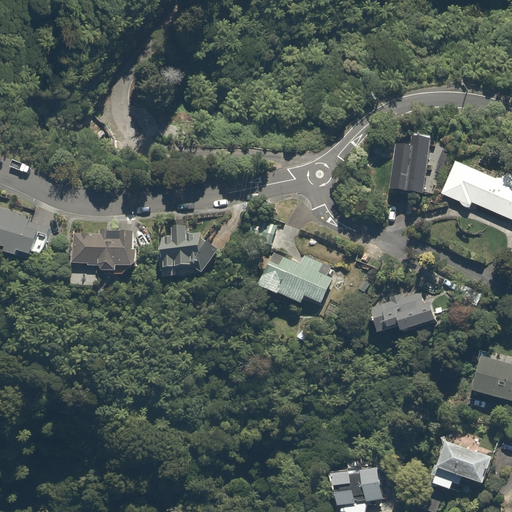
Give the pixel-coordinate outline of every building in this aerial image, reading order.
[(426,198),(433,138),(416,136),(414,151),(396,149),(391,194),(426,198)] [(502,184),(457,163),(442,197),(471,209),(472,206),(511,223),(511,174),(507,172),(502,184)] [(33,220),(0,208),(0,249),(8,252),(6,256),(20,261),(21,256),(33,260),(34,257),(40,259),(48,237),(29,231),(33,220)] [(278,227),(255,221),(249,244),(272,250),(278,227)] [(167,243),(160,243),(161,276),(209,275),(235,234),(218,222),(205,239),(188,240),(188,230),(174,230),(174,239),(167,239),(167,243)] [(106,237),(75,235),(73,266),(101,268),(100,277),(125,278),(125,271),(141,272),(142,251),(138,251),(138,241),(132,240),(133,233),(107,232),(106,237)] [(321,304),(332,280),(321,275),(325,265),(305,256),(301,265),(284,257),(280,267),(269,262),(259,284),(302,303),(304,297),(321,304)] [(390,304),(370,310),(376,338),(400,331),(401,336),(437,326),(431,307),(428,308),(423,294),(403,300),(402,297),(389,301),(390,304)] [(511,365),(481,358),(472,393),(511,403),(511,365)] [(483,474),(488,475),(493,460),(446,445),(437,472),(479,486),(483,474)] [(386,509),(381,467),(330,473),(331,485),(335,485),(338,511),(367,511),(386,509)] [(419,492),(413,507),(427,511),(434,511),(439,499),(419,492)]
